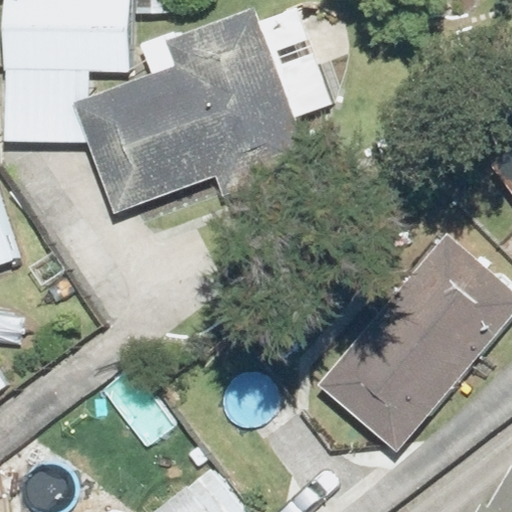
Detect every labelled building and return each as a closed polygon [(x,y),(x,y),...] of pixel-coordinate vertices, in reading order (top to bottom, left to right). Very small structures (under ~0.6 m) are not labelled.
[(19,0),(20,143),(106,144),(131,209),(235,169),(243,189),(322,159),(266,16),(187,47),(193,65),(100,101),(100,73),(141,73),(141,0),(19,0)] [(0,267),(22,260),(0,196),(0,267)] [(511,277),(463,236),(335,385),(413,452),(511,337),(511,277)] [(0,466),(0,511),(9,511),(4,464),(0,466)] [(163,511),(259,511),(222,466),(163,511)] [(511,511),(511,495),(501,511),(511,511)]
